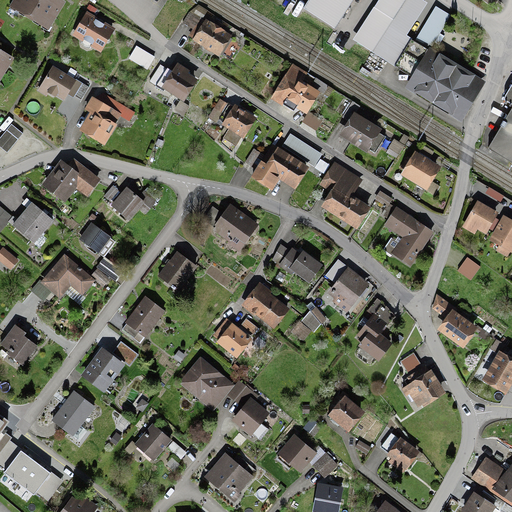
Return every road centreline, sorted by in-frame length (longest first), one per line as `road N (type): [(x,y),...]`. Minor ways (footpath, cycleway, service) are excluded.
road 1 (residential): [(117,0),(172,47),(448,227)]
road 2 (residential): [(189,184),(185,209),(23,423)]
road 3 (residential): [(189,184),(290,210),(356,251),(421,315)]
road 4 (residential): [(507,30),(448,227)]
road 5 (residential): [(0,177),(47,156),(72,155),(189,184)]
